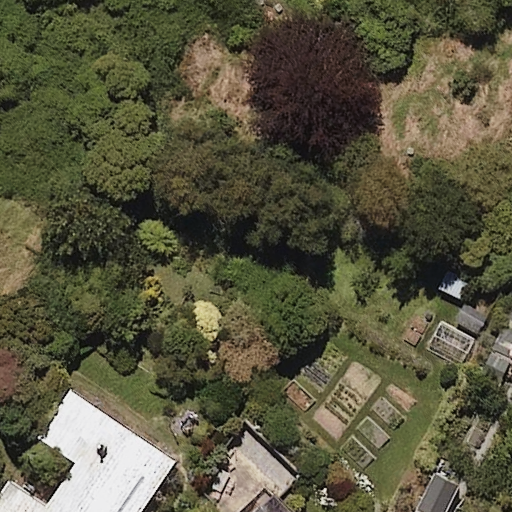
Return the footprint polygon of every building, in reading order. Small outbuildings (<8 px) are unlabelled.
[(381,0),(416,18),(425,0),(381,0)] [(511,305),(494,342),(511,350),(511,305)] [(133,511),(176,446),(71,377),(39,425),(77,450),(47,497),(9,472),(0,486),(0,511),(133,511)] [(441,511),(459,473),(434,462),(411,511),(441,511)] [(312,511),(269,473),(233,511),(312,511)]
